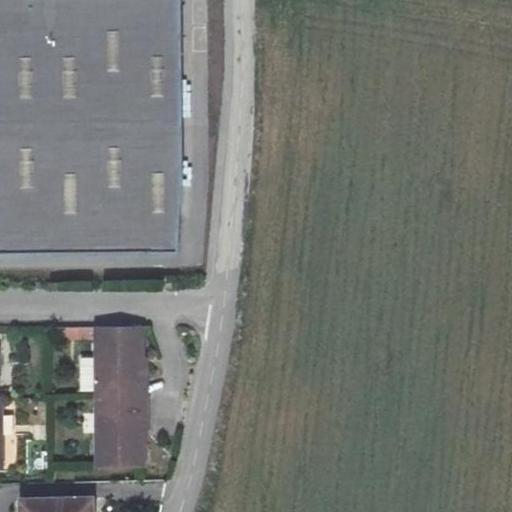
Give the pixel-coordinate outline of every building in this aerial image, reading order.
[(0,0),(0,253),(182,251),(187,175),(187,0),(0,0)] [(141,400),(141,358),(141,329),(98,329),(97,399),(141,400)] [(0,397),(0,468),(9,469),(9,398),(1,398),(0,397)] [(141,400),(97,399),(97,470),(141,469),(141,436),(141,400)] [(176,471),(179,454),(165,451),(162,468),(176,471)]
